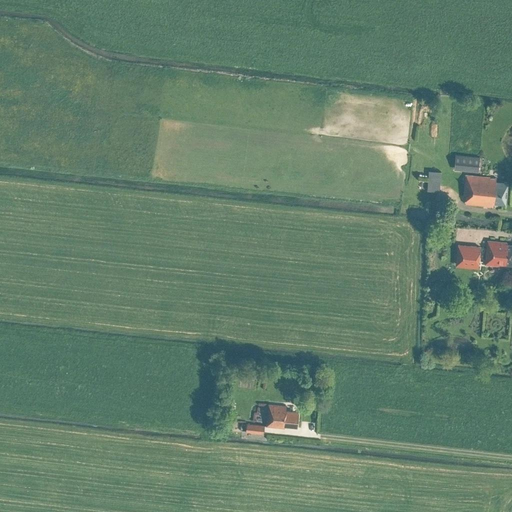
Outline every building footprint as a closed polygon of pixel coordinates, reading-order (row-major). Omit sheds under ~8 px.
[(476,169),(477,156),(455,154),(453,167),(476,169)] [(440,171),(428,170),(426,190),(439,191),(440,171)] [(505,203),(507,181),(495,180),(496,177),(465,174),(463,195),(465,195),(464,202),(493,205),(493,202),(505,203)] [(445,199),(433,199),(432,207),(445,207),(445,199)] [(511,263),(511,243),(505,243),(505,241),(489,240),(488,246),(486,246),(484,263),(506,265),(506,263),(511,263)] [(478,268),(480,245),(457,244),(455,266),(478,268)] [(296,426),(298,411),(285,409),(286,405),(268,403),(266,425),(284,426),(284,425),(296,426)] [(264,424),(246,422),(246,431),(263,433),(264,424)]
